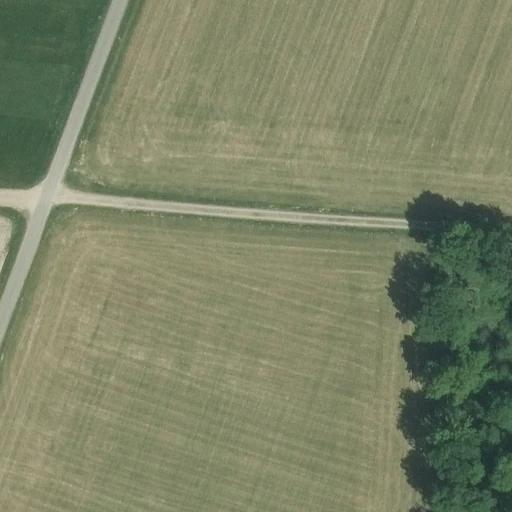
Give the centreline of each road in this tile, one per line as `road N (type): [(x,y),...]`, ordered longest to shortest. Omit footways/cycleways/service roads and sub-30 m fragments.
road 1 (track): [(0,195),(511,235)]
road 2 (unclassified): [(0,331),(123,0)]
